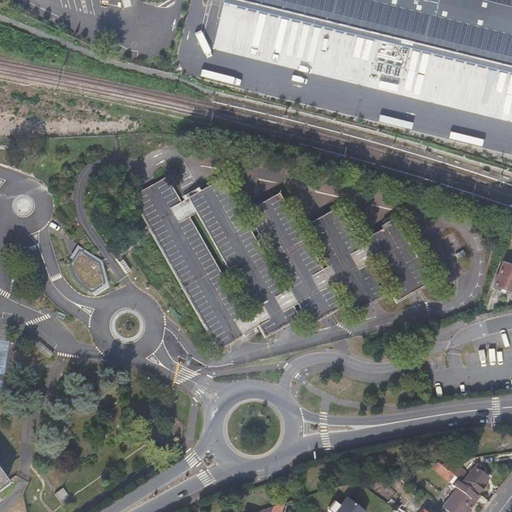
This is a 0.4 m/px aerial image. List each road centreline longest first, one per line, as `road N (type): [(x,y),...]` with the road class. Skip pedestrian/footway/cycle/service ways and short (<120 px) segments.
road 1 (secondary): [(378,425),(511,408)]
road 2 (secondary): [(214,430),(193,459),(110,511)]
